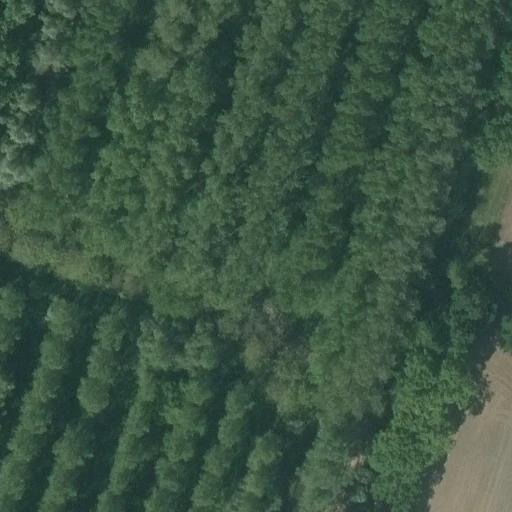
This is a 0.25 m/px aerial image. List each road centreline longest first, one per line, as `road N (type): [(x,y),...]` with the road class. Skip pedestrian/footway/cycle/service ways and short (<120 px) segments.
road 1 (track): [(499,0),(333,511)]
road 2 (track): [(0,190),(197,254),(245,285),(368,403)]
